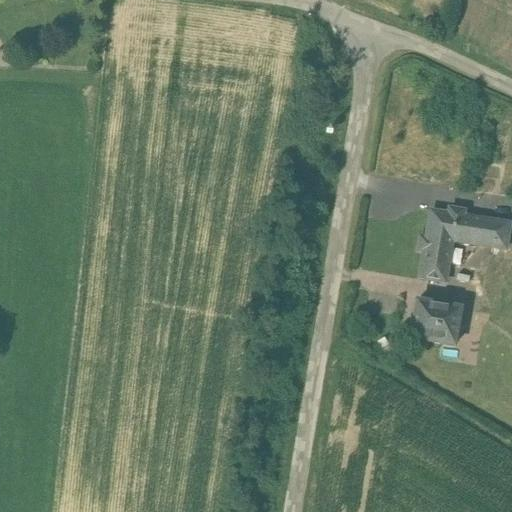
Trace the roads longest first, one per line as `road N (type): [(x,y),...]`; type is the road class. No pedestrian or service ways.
road 1 (unclassified): [(375,32),(292,511)]
road 2 (unclassified): [(375,32),(511,88)]
